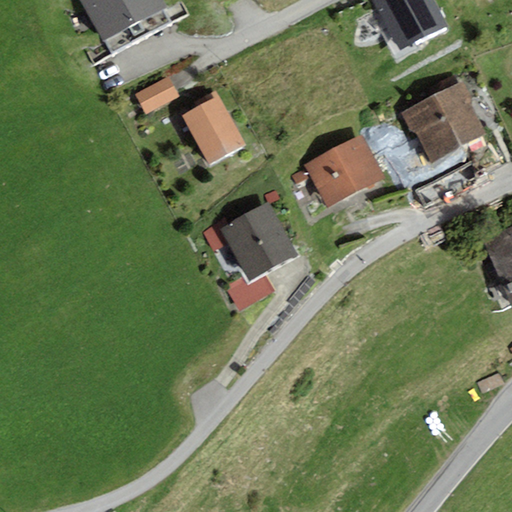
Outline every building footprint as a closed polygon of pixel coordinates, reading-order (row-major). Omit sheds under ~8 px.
[(161,0),(80,0),(103,42),(105,41),(112,56),(174,24),(166,9),(161,0)] [(447,27),(432,0),(370,0),(398,52),(447,27)] [(146,116),(179,97),(168,77),(135,96),(146,116)] [(463,82),(401,113),(411,134),(415,132),(429,161),(485,134),(471,104),(473,103),(463,82)] [(182,116),(209,165),(246,145),(218,96),(216,91),(193,103),(196,108),(182,116)] [(305,165),(327,208),(384,179),(362,136),(305,165)] [(297,254),(269,203),(228,225),(220,230),(228,245),(245,276),(249,282),(264,273),(297,254)] [(214,252),(228,245),(220,230),(228,225),(225,220),(203,233),(214,252)] [(511,229),(484,242),(511,305),(511,229)] [(275,293),(264,273),(249,282),(245,276),(226,287),(240,313),(275,293)]
